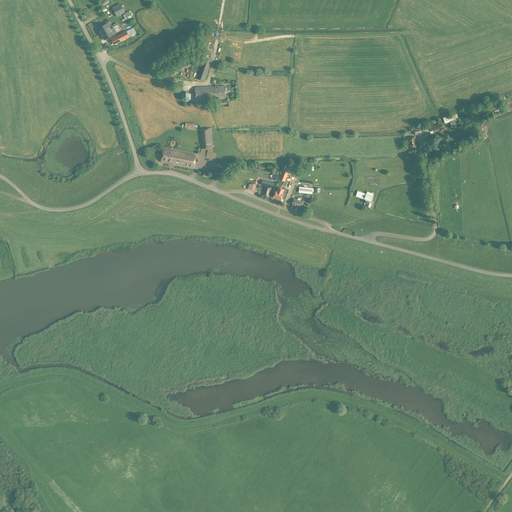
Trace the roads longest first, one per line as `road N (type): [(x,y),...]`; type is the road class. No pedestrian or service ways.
road 1 (unclassified): [(511,276),(289,219),(178,174),(139,173)]
road 2 (unclassified): [(139,173),(102,61),(69,0)]
road 3 (unclassified): [(139,173),(87,204),(55,210),(0,176)]
